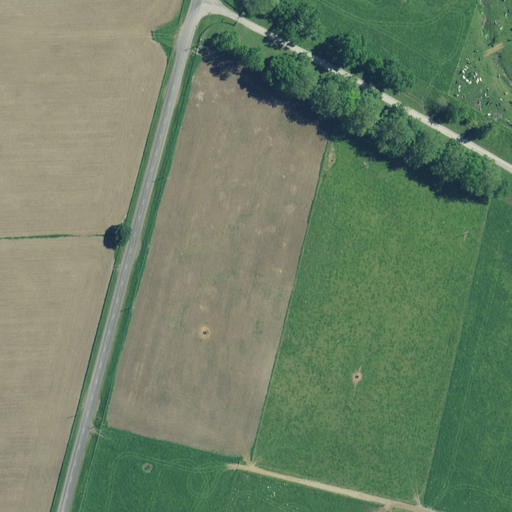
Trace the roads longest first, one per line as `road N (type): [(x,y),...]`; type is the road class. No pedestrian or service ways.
road 1 (unclassified): [(196,0),(63,511)]
road 2 (track): [(217,0),(511,160)]
road 3 (track): [(436,511),(232,458)]
